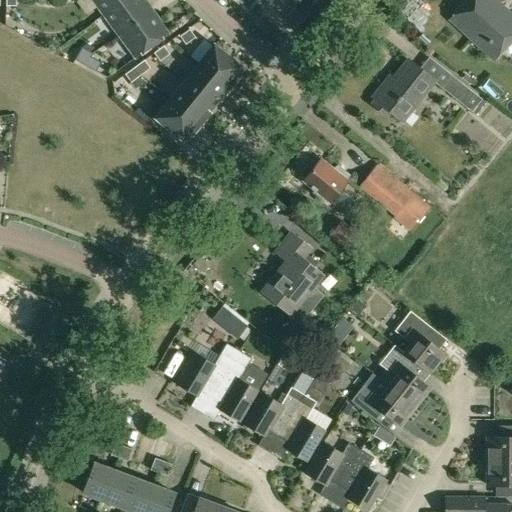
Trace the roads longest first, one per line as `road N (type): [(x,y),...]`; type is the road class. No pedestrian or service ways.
road 1 (residential): [(131,294),(299,85)]
road 2 (residential): [(279,511),(253,473),(84,373)]
road 3 (residential): [(406,511),(455,440),(454,395),(470,368)]
road 4 (residential): [(27,511),(84,373)]
road 5 (residential): [(131,294),(98,273),(0,240)]
road 6 (residential): [(299,85),(201,0)]
